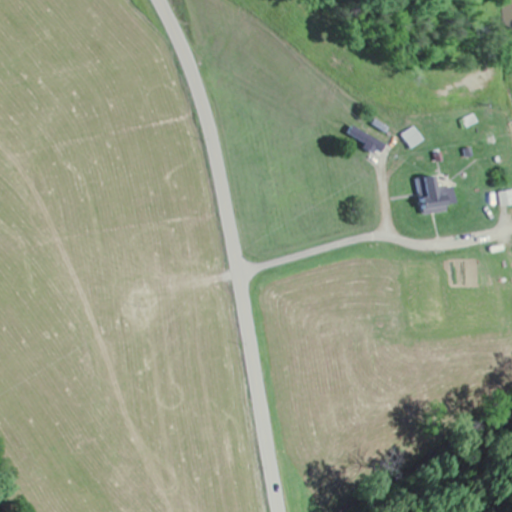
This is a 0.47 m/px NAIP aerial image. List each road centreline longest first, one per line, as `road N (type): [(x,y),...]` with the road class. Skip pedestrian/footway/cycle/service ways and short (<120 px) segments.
road 1 (secondary): [(278,511),(215,154),(190,68),(158,0)]
road 2 (residential): [(511,230),(426,245),(356,240),(238,274)]
